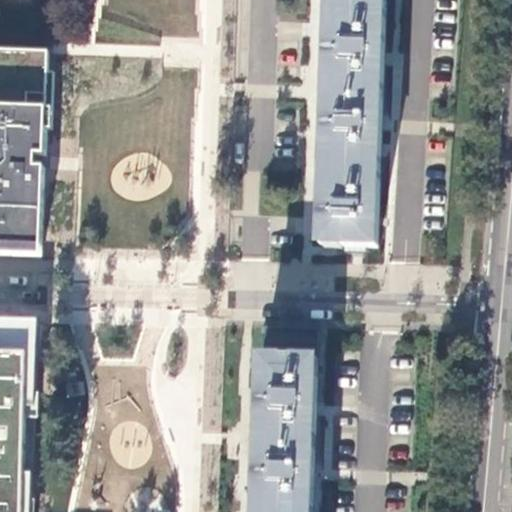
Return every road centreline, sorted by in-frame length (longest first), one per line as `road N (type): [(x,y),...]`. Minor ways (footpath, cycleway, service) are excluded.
road 1 (residential): [(0,295),(502,313)]
road 2 (tertiary): [(502,313),(485,511)]
